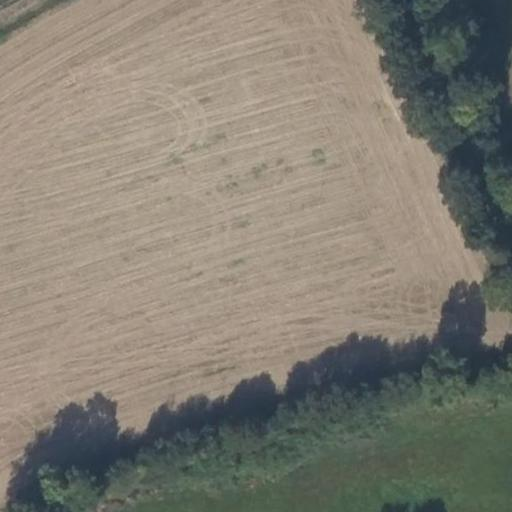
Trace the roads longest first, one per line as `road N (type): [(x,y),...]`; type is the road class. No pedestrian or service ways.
road 1 (track): [(511,349),(278,399),(103,458)]
road 2 (track): [(511,284),(388,0)]
